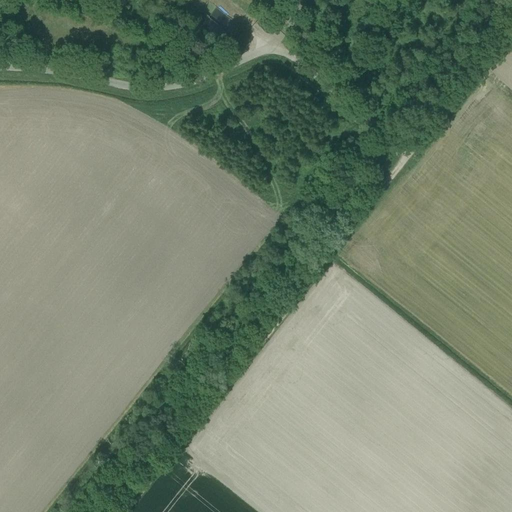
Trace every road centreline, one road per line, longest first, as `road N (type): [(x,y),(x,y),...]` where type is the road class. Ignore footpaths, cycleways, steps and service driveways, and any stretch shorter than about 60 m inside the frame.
road 1 (track): [(511,34),(125,511)]
road 2 (residential): [(0,67),(142,90),(191,83),(279,46),(412,157)]
